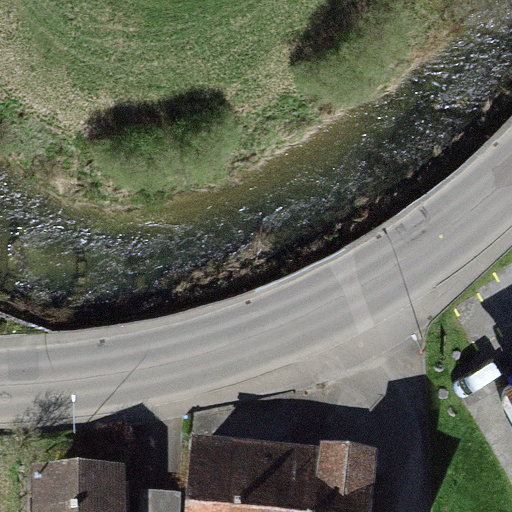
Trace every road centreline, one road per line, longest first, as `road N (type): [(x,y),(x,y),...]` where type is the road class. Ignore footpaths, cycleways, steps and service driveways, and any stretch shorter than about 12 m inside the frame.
road 1 (primary): [(0,384),(145,366),(299,315),(428,242),(511,170)]
road 2 (track): [(372,280),(400,408),(403,511)]
